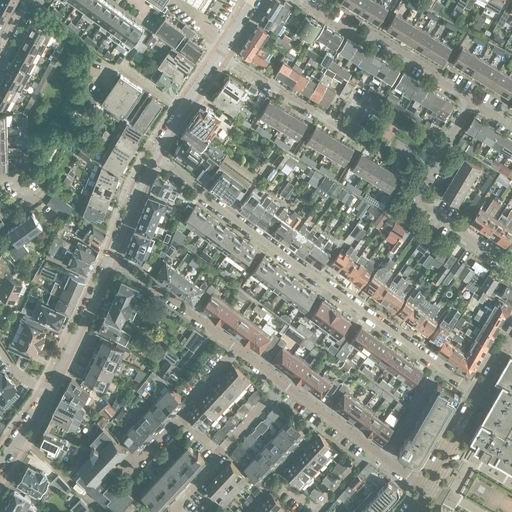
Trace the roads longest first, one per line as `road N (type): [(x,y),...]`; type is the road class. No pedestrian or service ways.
road 1 (residential): [(153,151),(199,194),(478,389)]
road 2 (residential): [(511,267),(423,206),(422,186),(473,100)]
road 3 (residential): [(473,100),(375,35),(360,37),(298,0)]
road 4 (residential): [(370,94),(347,133),(218,53)]
road 5 (residential): [(112,255),(239,349)]
road 6 (tertiary): [(112,255),(46,391)]
